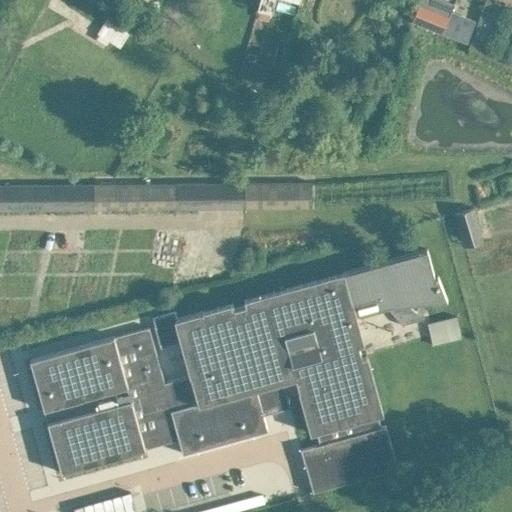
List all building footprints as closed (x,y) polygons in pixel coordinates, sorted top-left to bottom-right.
[(259,0),(258,9),(272,13),(275,0),(289,0),(300,3),(300,0),(259,0)] [(445,0),(419,0),(413,21),(443,33),(449,16),(450,11),(453,3),(445,0)] [(449,16),(443,33),(466,43),(473,26),(449,16)] [(117,59),(128,39),(104,26),(93,45),(117,59)] [(0,209),(210,208),(210,183),(75,185),(0,185),(0,209)] [(311,207),(311,183),(243,183),(243,207),(311,207)] [(474,216),(456,221),(463,246),(482,241),(474,216)] [(233,261),(234,243),(216,242),(215,260),(233,261)] [(58,245),(56,272),(71,273),(73,246),(58,245)] [(301,449),(313,492),(397,468),(385,425),(381,426),(378,416),(383,414),(367,356),(362,357),(359,346),(363,344),(355,313),(386,305),(403,325),(404,325),(404,324),(424,319),(424,318),(423,318),(404,302),(409,300),(409,302),(445,298),(446,300),(447,300),(438,277),(435,278),(427,250),(343,272),(343,273),(244,300),(245,305),(234,308),(232,303),(176,318),(174,311),(151,317),(160,347),(180,341),(190,376),(164,383),(148,328),(32,359),(45,409),(56,406),(60,419),(48,422),(62,472),(179,440),(183,454),(268,431),(260,402),(288,394),(286,387),(298,383),(300,391),(312,434),(316,433),(319,443),(301,449)] [(286,387),(288,394),(300,391),(298,383),(286,387)] [(134,511),(129,491),(72,506),(73,511),(134,511)]
